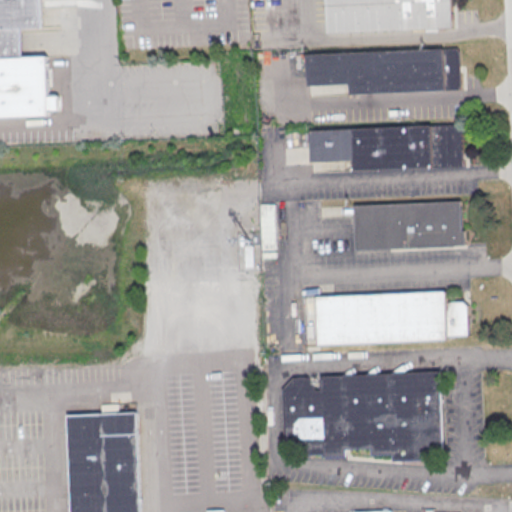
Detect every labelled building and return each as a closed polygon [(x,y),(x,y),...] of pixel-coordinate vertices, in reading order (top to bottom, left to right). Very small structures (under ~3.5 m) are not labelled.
[(0,0),(38,0),(40,28),(20,28),(21,58),(0,58),(0,0)] [(330,32),(328,0),(452,0),(453,28),(330,32)] [(308,55),(459,48),(459,52),(460,52),(462,87),(460,87),(461,89),(349,95),(349,85),(309,87),(308,55)] [(309,131),(461,124),(463,166),(353,171),(353,161),(311,163),(309,131)] [(356,250),(355,205),(461,201),(462,230),(465,230),(466,246),(356,250)] [(262,249),(275,248),(273,204),(267,205),(260,205),(262,249)] [(321,345),(319,297),(448,292),(449,302),(465,301),(471,308),(472,336),(450,336),(450,340),(321,345)] [(442,371),(445,453),(425,454),(425,460),(395,461),(395,455),(375,456),(375,448),(348,449),(348,457),(327,458),(327,454),(306,455),(306,444),(287,445),(285,389),(296,377),(311,377),(317,390),(324,390),(324,376),(442,371)] [(71,511),(67,416),(102,414),(102,406),(118,405),(119,413),(137,413),(141,511),(71,511)]
